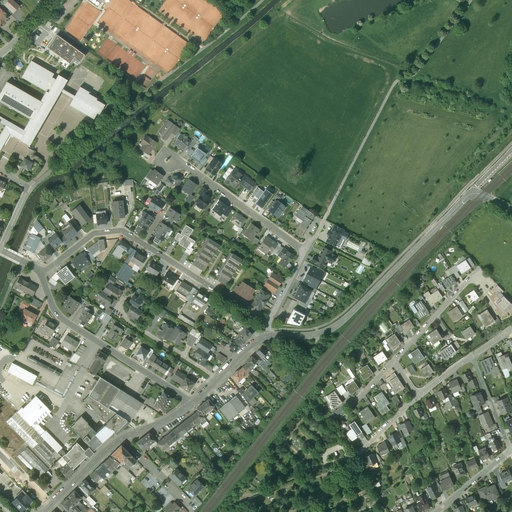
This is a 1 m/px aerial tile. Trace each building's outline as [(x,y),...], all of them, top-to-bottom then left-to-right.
[(18,7),(11,0),(9,0),(5,5),(6,6),(12,12),(13,13),(18,7)] [(12,12),(6,6),(3,8),(7,12),(10,14),(12,12)] [(86,55),(56,34),(46,48),(70,65),(74,59),(80,63),(86,55)] [(53,74),(31,61),(21,78),(45,91),(47,93),(55,80),(51,77),(53,74)] [(31,117),(23,130),(25,131),(20,140),(29,146),(60,91),(61,89),(67,80),(58,75),(55,80),(47,93),(45,91),(38,104),(40,105),(33,119),(31,117)] [(16,88),(6,82),(0,92),(0,100),(6,105),(7,104),(6,103),(14,90),(14,91),(16,88)] [(89,92),(79,87),(74,96),(73,98),(69,105),(93,119),(97,113),(99,114),(104,105),(96,100),(96,98),(88,93),(89,92)] [(74,96),(61,89),(60,91),(73,98),(74,96)] [(14,91),(14,90),(6,103),(7,104),(31,117),(33,119),(40,105),(38,104),(14,91)] [(14,125),(0,116),(0,150),(9,134),(14,125)] [(171,124),(170,126),(165,122),(158,132),(160,133),(160,134),(160,135),(161,135),(162,135),(163,135),(162,137),(166,140),(171,133),(171,132),(175,127),(171,124)] [(23,130),(14,125),(9,134),(20,140),(25,131),(23,130)] [(175,127),(171,132),(175,135),(179,130),(175,127)] [(187,136),(184,134),(183,135),(179,140),(177,138),(173,144),(177,146),(177,147),(177,148),(179,150),(180,149),(181,149),(184,151),(188,146),(191,142),(190,142),(186,139),(187,138),(187,136)] [(156,143),(146,136),(140,144),(144,147),(142,150),(146,153),(148,154),(156,143)] [(208,153),(197,145),(193,151),(191,155),(191,156),(191,157),(194,159),(199,162),(199,163),(200,162),(201,163),(205,158),(208,153)] [(146,153),(142,158),(147,161),(150,156),(148,154),(146,153)] [(207,160),(205,162),(209,165),(214,159),(210,156),(207,160)] [(199,162),(198,163),(202,166),(205,162),(207,160),(205,158),(201,163),(200,162),(199,163),(199,162)] [(32,163),(25,159),(20,166),(28,171),(32,163)] [(209,165),(206,169),(215,175),(222,164),(214,159),(209,165)] [(250,180),(234,169),(224,182),(228,185),(229,184),(236,188),(240,183),(246,187),(250,180)] [(153,172),(149,177),(151,179),(150,180),(156,185),(163,176),(155,170),(153,172)] [(173,176),(171,179),(168,179),(166,181),(167,184),(169,186),(172,186),(174,183),(180,182),(181,180),(181,177),(178,175),(173,176)] [(196,185),(189,180),(182,189),(189,194),(196,185)] [(250,180),(246,187),(251,190),(255,184),(250,180)] [(165,187),(161,184),(156,190),(160,193),(165,187)] [(207,190),(202,187),(197,193),(200,195),(201,193),(203,194),(204,193),(205,194),(207,190)] [(263,192),(257,187),(252,194),(258,199),(263,192)] [(262,208),(272,194),(265,190),(265,189),(263,192),(258,199),(255,204),(262,209),(262,208)] [(203,194),(201,193),(200,195),(196,202),(197,203),(196,204),(202,209),(203,207),(205,208),(209,202),(208,201),(210,198),(210,197),(209,198),(206,196),(205,194),(204,193),(203,194)] [(163,204),(153,198),(149,204),(151,205),(153,206),(152,207),(155,209),(158,211),(160,208),(161,208),(163,204)] [(122,200),(112,202),(113,206),(114,206),(114,210),(113,210),(114,214),(115,214),(115,218),(124,217),(122,200)] [(227,206),(218,200),(211,209),(217,213),(218,211),(222,213),(227,206)] [(274,202),(269,209),(273,212),(272,213),(276,216),(278,213),(279,214),(284,207),(275,201),(274,202)] [(65,203),(60,206),(64,211),(68,207),(65,203)] [(90,219),(79,205),(71,211),(82,225),(90,219)] [(232,210),(227,206),(222,213),(227,217),(232,210)] [(180,215),(170,208),(165,215),(169,217),(174,220),(175,221),(180,215)] [(311,217),(305,212),(305,213),(299,208),(294,216),(295,216),(296,214),(298,215),(297,217),(303,220),(300,224),(306,229),(312,221),(309,219),(311,217)] [(146,213),(144,212),(140,218),(150,224),(153,218),(151,216),(146,213)] [(100,214),(96,215),(97,223),(97,224),(107,223),(106,213),(100,214)] [(246,220),(237,213),(231,221),(240,228),(246,220)] [(150,224),(140,218),(136,224),(138,225),(143,228),(146,230),(150,224)] [(43,229),(36,220),(33,227),(38,233),(43,229)] [(69,223),(61,230),(65,235),(68,240),(69,239),(77,233),(69,223)] [(163,224),(161,223),(157,229),(167,235),(170,229),(168,228),(163,224)] [(251,224),(243,234),(252,240),(259,230),(251,224)] [(300,224),(294,233),(298,235),(298,236),(298,237),(299,238),(300,238),(301,237),(302,236),(307,229),(306,229),(300,224)] [(143,228),(138,225),(135,230),(136,230),(140,233),(143,228)] [(186,225),(180,234),(181,235),(179,237),(182,238),(178,244),(186,249),(188,246),(191,242),(187,239),(193,230),(186,225)] [(335,225),(331,232),(330,231),(328,235),(330,235),(326,241),(336,246),(338,241),(342,243),(344,239),(346,240),(349,234),(343,231),(344,230),(335,225)] [(38,233),(33,227),(30,233),(31,234),(36,236),(38,233)] [(167,235),(157,229),(153,235),(156,236),(161,239),(163,241),(167,235)] [(36,236),(31,234),(26,246),(24,245),(23,248),(34,253),(40,241),(41,238),(36,236)] [(60,240),(55,234),(51,237),(47,240),(54,249),(58,246),(57,245),(61,241),(60,240)] [(161,239),(156,236),(153,241),(158,244),(161,239)] [(276,244),(266,237),(260,245),(260,248),(262,249),(261,250),(265,254),(268,250),(271,253),(274,249),(273,248),(276,244)] [(219,245),(209,239),(206,244),(215,250),(219,245)] [(103,240),(98,240),(98,241),(87,249),(90,253),(92,255),(99,249),(99,251),(104,250),(103,240)] [(40,241),(34,253),(37,255),(38,254),(46,248),(40,241)] [(130,247),(121,241),(117,246),(118,246),(112,254),(118,258),(123,250),(126,252),(127,252),(130,247)] [(358,251),(360,246),(349,241),(347,246),(358,251)] [(206,244),(204,243),(201,248),(212,256),(215,250),(206,244)] [(193,249),(188,246),(186,249),(184,252),(189,255),(193,249)] [(276,251),(275,253),(278,256),(283,248),(280,246),(276,251)] [(46,248),(38,254),(43,261),(51,255),(46,248)] [(212,256),(201,248),(198,253),(199,255),(209,261),(212,256)] [(293,255),(283,248),(278,256),(284,260),(280,265),(284,268),(288,263),(293,255)] [(324,248),(318,258),(314,256),(312,261),(324,268),(328,259),(333,261),(336,255),(331,253),(332,252),(324,248)] [(127,265),(135,270),(137,272),(145,258),(136,252),(135,252),(133,257),(127,265)] [(86,258),(82,253),(77,257),(78,258),(72,263),(78,271),(89,262),(86,258)] [(241,260),(232,254),(229,259),(238,265),(241,260)] [(209,261),(199,255),(196,260),(198,261),(200,263),(203,264),(206,266),(209,261)] [(361,262),(369,266),(372,261),(363,257),(361,262)] [(238,265),(229,259),(225,264),(235,270),(238,265)] [(465,260),(457,266),(460,270),(462,273),(470,268),(465,260)] [(156,266),(151,262),(146,269),(152,273),(151,274),(155,276),(160,268),(157,266),(156,266)] [(124,263),(116,276),(127,283),(135,270),(127,265),(124,263)] [(235,270),(225,264),(222,269),(232,275),(235,270)] [(57,273),(57,274),(60,277),(65,283),(73,277),(65,267),(57,273)] [(316,270),(311,268),(309,271),(308,271),(307,273),(319,280),(322,274),(316,270)] [(232,275),(222,269),(219,274),(221,276),(223,277),(226,279),(228,280),(232,275)] [(56,272),(51,278),(56,282),(60,277),(57,274),(57,273),(56,272)] [(172,276),(166,272),(162,279),(168,282),(167,284),(171,287),(177,278),(172,276)] [(276,276),(272,273),(268,279),(278,286),(282,280),(281,279),(276,276)] [(319,280),(307,273),(305,276),(306,277),(304,280),(309,283),(316,286),(319,280)] [(451,275),(443,281),(448,289),(456,283),(454,280),(451,275)] [(116,280),(111,276),(107,283),(109,284),(112,286),(116,280)] [(37,287),(20,278),(15,287),(19,289),(19,288),(25,291),(24,292),(32,296),(37,287)] [(278,286),(268,279),(264,285),(268,288),(273,291),(274,292),(278,286)] [(181,282),(177,289),(182,293),(181,294),(186,297),(192,288),(191,288),(187,285),(186,286),(181,282)] [(236,292),(242,296),(248,286),(242,282),(239,287),(236,292)] [(112,286),(109,284),(107,287),(105,288),(103,291),(109,296),(111,293),(116,297),(118,294),(120,293),(122,291),(121,290),(120,289),(118,289),(112,286)] [(307,288),(301,285),(298,291),(308,297),(311,291),(307,288)] [(502,294),(504,292),(497,285),(494,288),(499,293),(500,292),(502,294)] [(248,286),(242,296),(247,300),(248,300),(251,295),(254,290),(248,286)] [(195,289),(192,287),(191,288),(192,288),(186,297),(185,299),(188,301),(192,294),(195,289)] [(111,300),(105,297),(106,296),(107,294),(109,296),(103,291),(101,290),(100,293),(97,294),(98,296),(96,299),(101,302),(100,304),(107,308),(108,308),(110,305),(109,303),(111,300)] [(269,295),(261,290),(252,305),(259,310),(261,306),(262,307),(264,304),(266,302),(265,302),(267,299),(267,298),(269,295)] [(431,295),(429,296),(432,301),(434,303),(442,298),(438,292),(438,290),(437,290),(431,295)] [(474,290),(465,296),(470,303),(479,297),(474,290)] [(194,296),(191,301),(201,308),(208,298),(197,291),(194,296)] [(308,297),(298,291),(295,297),(300,300),(305,303),(305,302),(308,297)] [(431,295),(428,291),(424,294),(426,298),(426,300),(427,300),(429,303),(432,301),(429,296),(431,295)] [(511,304),(502,294),(500,292),(499,293),(496,296),(500,300),(497,303),(505,311),(508,308),(510,309),(511,306),(511,304)] [(69,297),(62,307),(72,314),(78,304),(79,303),(69,297)] [(137,299),(134,297),(132,297),(128,303),(133,306),(137,308),(141,302),(141,301),(137,299)] [(42,303),(34,299),(31,304),(39,309),(42,303)] [(30,303),(23,300),(19,307),(24,309),(26,310),(30,303)] [(421,301),(413,306),(417,312),(415,313),(419,319),(429,313),(423,304),(421,301)] [(299,303),(296,309),(301,312),(303,309),(305,311),(307,307),(299,303)] [(137,308),(133,306),(131,308),(130,309),(128,312),(132,315),(137,318),(141,311),(137,308)] [(212,316),(214,308),(206,306),(204,314),(212,316)] [(85,307),(83,309),(82,311),(83,312),(79,319),(86,323),(92,315),(88,313),(88,312),(90,310),(85,307)] [(166,312),(158,307),(155,312),(163,317),(166,312)] [(463,316),(457,307),(449,312),(452,315),(450,317),(453,322),(463,316)] [(112,311),(108,308),(107,308),(104,312),(109,316),(112,311)] [(296,309),(294,308),(291,313),(292,313),(289,318),(286,318),(285,323),(302,326),(303,321),(301,321),(302,319),(304,319),(306,315),(301,312),(296,309)] [(26,310),(24,309),(19,317),(23,319),(23,321),(26,323),(28,322),(32,324),(36,315),(26,310)] [(487,310),(480,314),(484,320),(482,322),(485,328),(495,321),(487,310)] [(195,324),(179,314),(177,318),(192,328),(195,324)] [(56,325),(48,320),(43,328),(47,331),(46,332),(45,333),(46,333),(45,334),(49,337),(56,325)] [(409,320),(401,326),(403,329),(403,330),(406,333),(414,327),(409,320)] [(174,329),(167,325),(167,324),(167,323),(164,322),(161,327),(159,327),(158,329),(159,330),(156,334),(167,341),(168,338),(174,329)] [(185,334),(175,327),(174,329),(168,338),(178,344),(180,341),(181,342),(183,339),(182,339),(185,334)] [(470,327),(461,332),(466,340),(475,334),(470,327)] [(245,328),(237,335),(238,335),(239,335),(245,342),(251,336),(251,335),(251,334),(245,328)] [(111,329),(106,336),(113,340),(118,333),(113,331),(111,329)] [(197,332),(192,329),(189,334),(194,337),(197,332)] [(436,329),(429,334),(431,338),(429,339),(433,345),(438,341),(442,338),(436,329)] [(394,334),(387,339),(390,342),(388,344),(391,349),(401,343),(397,337),(395,334),(394,334)] [(77,342),(67,336),(67,335),(66,335),(61,344),(72,351),(78,342),(77,342)] [(245,342),(239,335),(238,335),(239,336),(234,341),(239,347),(245,342)] [(59,341),(53,337),(48,344),(54,348),(58,343),(59,341)] [(127,339),(125,338),(120,345),(127,349),(132,342),(127,339)] [(211,345),(200,338),(195,346),(198,348),(203,351),(207,353),(208,351),(209,351),(210,350),(210,348),(211,345)] [(234,341),(229,346),(234,352),(239,347),(234,341)] [(144,361),(146,357),(149,352),(148,351),(140,346),(134,355),(144,361)] [(267,352),(261,347),(255,352),(262,359),(265,362),(266,361),(267,360),(263,356),(267,352)] [(448,347),(439,352),(444,360),(453,354),(448,347)] [(198,348),(193,356),(198,359),(203,351),(198,348)] [(418,348),(411,353),(413,357),(411,358),(415,364),(424,358),(418,348)] [(107,356),(100,351),(88,370),(95,374),(107,356)] [(203,351),(198,359),(201,362),(204,363),(205,362),(209,354),(207,353),(203,351)] [(382,351),(374,357),(379,365),(387,359),(382,351)] [(502,356),(501,352),(496,354),(502,369),(507,367),(507,369),(511,367),(511,364),(508,353),(502,356)] [(226,358),(218,353),(215,358),(222,363),(226,358)] [(251,356),(246,361),(253,369),(258,364),(258,363),(251,356)] [(491,357),(481,361),(485,371),(486,370),(488,374),(495,371),(496,374),(500,372),(498,366),(495,367),(491,357)] [(155,358),(150,365),(157,370),(162,362),(155,358)] [(265,362),(262,359),(260,361),(267,368),(270,365),(266,361),(265,362)] [(246,361),(244,363),(245,364),(242,367),(248,372),(249,371),(252,374),(255,371),(253,369),(246,361)] [(267,368),(260,361),(258,363),(258,364),(268,373),(269,373),(271,372),(267,368)] [(169,367),(162,362),(157,370),(164,374),(168,367),(169,367)] [(12,363),(7,372),(32,385),(37,376),(12,363)] [(428,364),(420,370),(425,378),(433,372),(428,364)] [(367,365),(360,370),(362,373),(360,375),(364,380),(373,374),(369,368),(367,365)] [(168,367),(164,374),(169,377),(173,370),(168,367)] [(242,367),(241,369),(240,368),(237,371),(244,378),(247,375),(246,374),(248,372),(242,367)] [(186,377),(177,371),(175,374),(172,379),(176,381),(181,384),(185,378),(186,377)] [(244,378),(237,371),(232,376),(239,383),(244,378)] [(468,372),(462,375),(465,382),(465,383),(468,382),(472,380),(468,372),(469,372),(468,372)] [(394,373),(391,375),(391,376),(386,379),(388,382),(387,383),(395,394),(405,388),(394,373)] [(119,389),(100,377),(88,395),(107,408),(119,389)] [(181,384),(180,386),(185,389),(185,391),(187,392),(188,391),(188,392),(193,383),(185,378),(181,384)] [(457,379),(449,383),(453,393),(461,389),(459,385),(457,379)] [(354,382),(346,388),(350,395),(359,389),(357,385),(355,382),(354,382)] [(251,385),(244,392),(241,388),(239,390),(248,402),(251,399),(258,392),(251,385)] [(137,400),(119,389),(107,408),(125,418),(129,423),(132,418),(141,403),(137,400)] [(445,389),(438,392),(442,399),(448,397),(448,395),(445,389)] [(342,403),(334,391),(327,396),(331,402),(329,403),(333,409),(342,403)] [(173,398),(163,392),(160,396),(159,395),(157,398),(168,405),(173,398)] [(382,392),(374,396),(378,402),(376,404),(380,409),(389,403),(382,392)] [(485,403),(480,392),(471,396),(475,406),(475,407),(479,405),(485,403)] [(125,418),(107,408),(88,395),(83,400),(106,423),(104,425),(112,430),(115,432),(117,434),(129,423),(125,418)] [(146,398),(140,395),(137,400),(141,403),(142,404),(146,398)] [(35,396),(23,408),(21,407),(17,412),(30,425),(47,408),(35,396)] [(236,396),(219,409),(228,420),(245,407),(236,396)] [(397,396),(392,399),(397,406),(402,403),(397,396)] [(168,405),(157,398),(155,401),(156,402),(154,406),(164,412),(168,405)] [(435,404),(432,398),(426,400),(429,408),(435,406),(436,405),(435,404)] [(507,398),(497,402),(502,413),(511,409),(507,398)] [(211,403),(208,399),(202,404),(208,411),(211,408),(214,406),(212,404),(211,403)] [(202,404),(196,409),(198,411),(198,410),(202,416),(208,411),(202,404)] [(479,405),(475,407),(475,406),(473,407),(476,415),(481,410),(482,410),(479,405)] [(368,407),(360,411),(364,417),(362,419),(366,424),(375,418),(368,407)] [(420,407),(414,410),(417,418),(423,415),(423,414),(420,407)] [(338,409),(333,413),(336,417),(341,413),(338,409)] [(198,411),(192,415),(198,422),(204,417),(203,417),(202,416),(198,410),(198,411)] [(17,412),(16,412),(6,422),(32,449),(35,447),(39,443),(43,439),(40,435),(30,425),(17,412)] [(483,414),(479,416),(485,429),(493,425),(488,412),(483,414)] [(192,415),(186,420),(192,427),(198,422),(192,415)] [(87,423),(81,416),(74,423),(70,427),(82,439),(92,428),(87,423)] [(186,420),(180,424),(186,431),(192,427),(186,420)] [(362,432),(355,421),(345,428),(348,433),(347,434),(352,441),(357,438),(356,436),(359,434),(362,432)] [(400,425),(402,429),(404,434),(413,430),(409,421),(400,425)] [(234,422),(232,424),(241,436),(244,434),(234,422)] [(177,427),(174,429),(180,436),(186,431),(180,424),(177,427)] [(92,428),(82,439),(85,442),(86,442),(89,446),(88,447),(93,452),(115,432),(112,430),(104,425),(96,433),(92,428)] [(363,428),(368,435),(372,433),(367,425),(363,428)] [(174,429),(168,434),(174,441),(180,436),(174,429)] [(62,448),(45,431),(40,435),(43,439),(55,451),(57,453),(60,449),(62,448)] [(155,441),(149,433),(142,438),(149,446),(154,441),(155,441)] [(396,433),(389,436),(392,441),(391,441),(393,445),(397,444),(400,442),(398,436),(396,433)] [(168,434),(163,438),(168,445),(174,441),(168,434)] [(142,438),(136,443),(142,450),(145,448),(149,446),(142,438)] [(163,438),(157,443),(162,450),(168,445),(163,438)] [(55,451),(43,439),(39,443),(51,455),(52,454),(55,451)] [(85,442),(82,439),(78,443),(85,450),(88,447),(89,446),(86,442),(85,442)] [(495,441),(491,442),(491,443),(493,448),(492,448),(493,451),(500,448),(497,440),(495,441)] [(76,441),(71,446),(72,447),(71,447),(65,453),(66,455),(70,459),(76,465),(86,455),(87,455),(83,451),(85,450),(78,443),(76,441)] [(51,455),(39,443),(35,447),(48,460),(51,458),(53,456),(51,455)] [(385,443),(377,446),(380,454),(384,453),(384,454),(389,452),(385,443)] [(131,456),(121,445),(120,446),(111,454),(110,455),(119,463),(123,460),(124,462),(125,462),(131,456)] [(48,469),(27,447),(20,454),(33,467),(42,476),(48,469)] [(48,460),(35,447),(32,449),(51,468),(53,466),(48,460)] [(85,450),(83,451),(87,455),(86,455),(88,457),(93,453),(93,452),(88,447),(85,450)] [(486,448),(478,451),(482,460),(490,457),(488,453),(486,448)] [(65,453),(60,449),(57,453),(61,457),(67,463),(70,459),(66,455),(65,453)] [(57,453),(55,451),(52,454),(58,461),(59,460),(61,457),(57,453)] [(229,451),(225,454),(229,459),(233,456),(229,451)] [(33,467),(20,454),(17,457),(30,470),(33,467)] [(373,454),(365,457),(369,465),(369,466),(377,463),(373,454)] [(111,455),(102,464),(110,471),(111,472),(119,463),(111,455)] [(131,456),(125,462),(130,467),(135,463),(136,461),(131,456)] [(76,465),(70,459),(67,463),(73,469),(76,465)] [(470,462),(467,463),(471,470),(478,467),(475,459),(470,462)] [(171,460),(167,464),(173,470),(178,466),(171,460)] [(125,462),(124,462),(121,465),(122,466),(128,471),(132,467),(136,464),(135,463),(130,467),(125,462)] [(66,464),(62,468),(61,468),(60,470),(59,470),(67,478),(74,471),(73,469),(67,463),(66,464)] [(461,463),(456,465),(457,467),(453,469),(457,478),(466,474),(461,463)] [(110,471),(102,464),(95,471),(101,477),(102,478),(103,478),(105,477),(108,473),(110,471)] [(128,471),(122,466),(118,470),(128,480),(132,476),(128,471)] [(185,478),(176,470),(169,476),(178,485),(185,478)] [(101,477),(95,471),(89,476),(95,482),(100,478),(101,477)] [(511,478),(509,471),(500,474),(503,482),(504,483),(511,479),(511,478)] [(448,473),(439,477),(441,481),(450,477),(448,473)] [(450,477),(441,481),(442,484),(445,490),(449,488),(448,487),(454,485),(450,477)] [(93,490),(85,480),(78,486),(79,487),(79,486),(81,489),(85,493),(84,494),(86,496),(87,495),(93,490)] [(197,480),(188,489),(195,496),(204,487),(197,480)] [(48,492),(42,485),(40,488),(46,494),(48,492)] [(104,486),(99,490),(105,495),(109,491),(104,486)] [(436,488),(434,489),(432,486),(427,488),(429,491),(433,499),(440,496),(439,492),(436,488)] [(494,486),(484,490),(483,488),(478,490),(483,502),(493,498),(494,500),(499,497),(494,486)] [(32,500),(22,490),(19,493),(20,494),(29,503),(32,500)] [(81,498),(74,491),(67,497),(74,505),(78,501),(81,498)] [(29,503),(20,494),(11,501),(21,511),(29,503)] [(474,495),(466,499),(469,507),(472,505),(473,506),(478,504),(474,495)] [(67,497),(60,504),(67,511),(68,510),(74,505),(67,497)] [(95,503),(88,497),(86,499),(92,506),(95,503)] [(426,499),(421,502),(422,503),(419,504),(421,511),(425,509),(425,508),(429,506),(428,504),(426,499)] [(85,511),(87,511),(78,501),(74,505),(79,510),(81,511),(85,511)] [(167,510),(166,511),(167,511),(177,511),(178,511),(177,511),(180,508),(174,503),(172,505),(167,510)]
